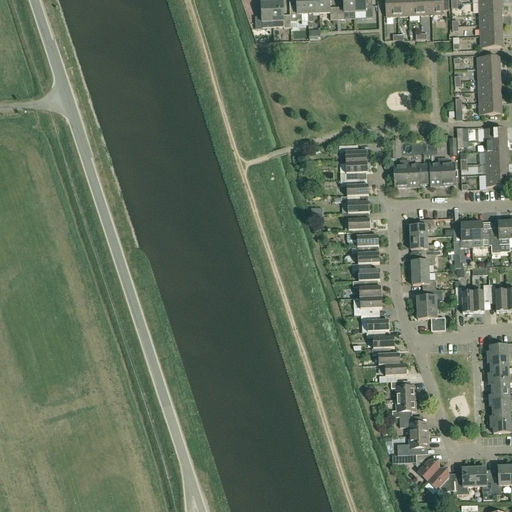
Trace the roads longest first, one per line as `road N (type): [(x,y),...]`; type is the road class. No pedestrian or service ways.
road 1 (track): [(185,0),(349,511)]
road 2 (unclassified): [(189,470),(35,0)]
road 3 (residential): [(478,453),(448,446),(412,343)]
road 4 (residential): [(412,343),(395,293),(395,209)]
road 5 (residential): [(478,453),(475,333)]
